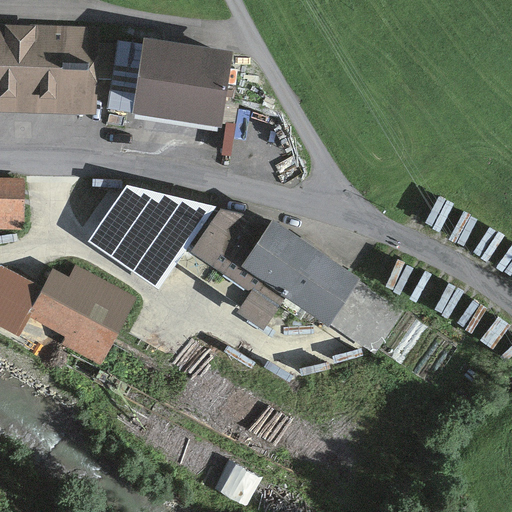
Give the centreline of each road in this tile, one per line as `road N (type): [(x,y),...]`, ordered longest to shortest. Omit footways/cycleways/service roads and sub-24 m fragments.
road 1 (unclassified): [(0,158),(171,171),(338,206)]
road 2 (unclassified): [(338,206),(233,0)]
road 3 (unclassified): [(511,303),(420,240),(338,206)]
